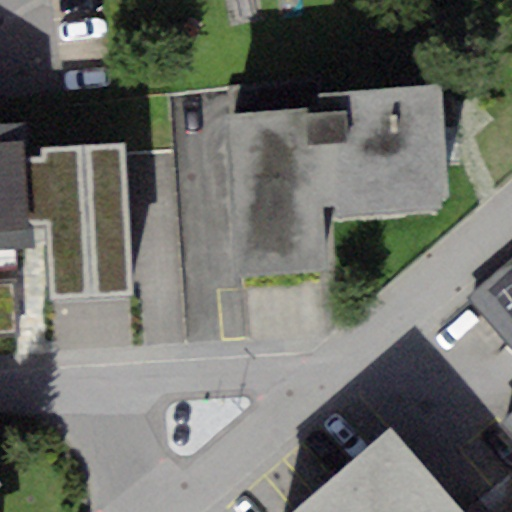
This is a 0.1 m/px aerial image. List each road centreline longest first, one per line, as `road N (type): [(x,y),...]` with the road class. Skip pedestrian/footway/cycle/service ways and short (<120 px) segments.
road 1 (residential): [(326,374),(511,217)]
road 2 (residential): [(326,374),(94,391)]
road 3 (residential): [(164,511),(326,374)]
road 4 (residential): [(94,391),(142,511)]
